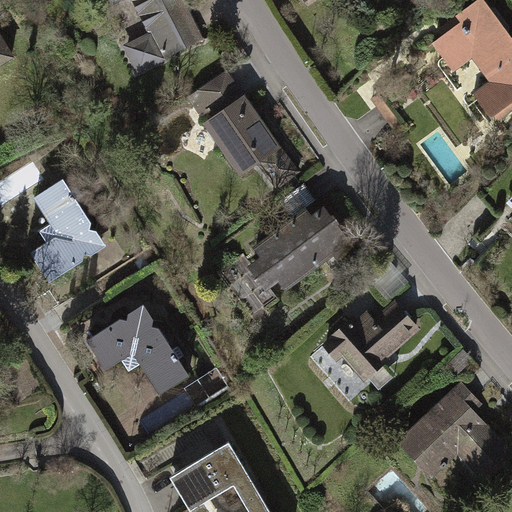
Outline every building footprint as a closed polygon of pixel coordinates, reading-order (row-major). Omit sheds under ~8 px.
[(131,49),(148,79),(210,46),(184,0),(103,0),(105,1),(107,0),(134,0),(155,36),(131,49)] [(462,27),(432,50),(454,78),(474,63),(489,83),(473,96),(492,121),(511,105),(511,40),(484,3),(458,22),(462,27)] [(0,74),(24,58),(0,22),(0,74)] [(235,69),(189,101),(245,184),(262,172),(278,195),(307,175),(235,69)] [(36,161),(0,182),(0,198),(3,202),(46,176),(36,161)] [(23,246),(49,288),(112,249),(66,177),(32,198),(51,228),(23,246)] [(362,248),(327,202),(248,263),(282,308),(362,248)] [(360,387),(429,335),(398,294),(329,346),(360,387)] [(153,308),(91,348),(111,378),(135,362),(162,404),(199,380),(153,308)] [(200,405),(231,388),(222,372),(192,389),(200,405)] [(464,380),(400,443),(444,487),(470,462),(488,480),(511,456),(511,441),(485,413),(490,407),(464,380)] [(272,511),(235,448),(174,483),(191,511),(272,511)]
